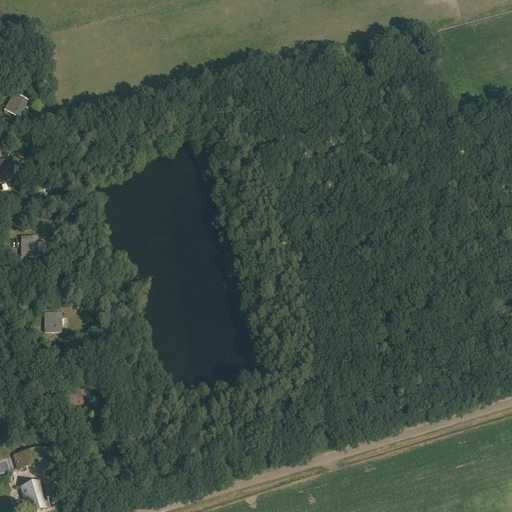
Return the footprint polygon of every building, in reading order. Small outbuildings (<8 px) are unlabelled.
[(28,102),(19,97),(15,105),(13,104),(8,113),(18,119),(28,102)] [(13,182),(13,176),(18,176),(18,166),(13,166),(13,162),(3,163),(0,162),(0,181),(1,182),(13,182)] [(20,258),(25,258),(36,258),(36,238),(21,238),(20,258)] [(61,315),(45,315),(44,321),(48,322),(48,334),(60,334),(61,315)] [(68,411),(85,411),(85,406),(90,406),(90,393),(86,393),(86,391),(68,391),(68,411)] [(19,456),(23,471),(36,467),(32,452),(19,456)] [(41,482),(18,489),(25,511),(44,511),(50,511),(41,482)]
